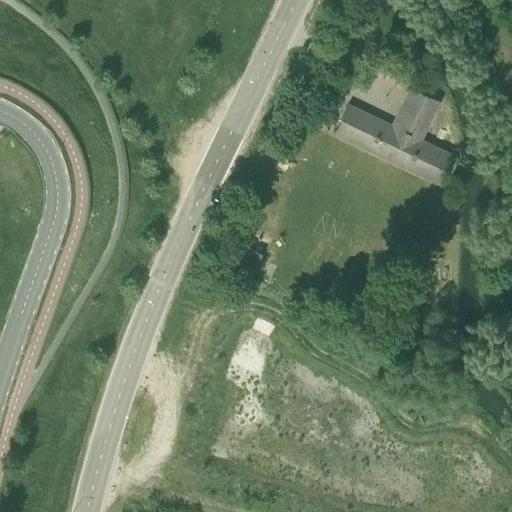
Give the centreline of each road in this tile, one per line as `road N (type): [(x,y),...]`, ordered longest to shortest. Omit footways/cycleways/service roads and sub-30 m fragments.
road 1 (unclassified): [(96,511),(173,267),(298,0)]
road 2 (tertiary): [(0,386),(57,201),(41,143),(0,112)]
